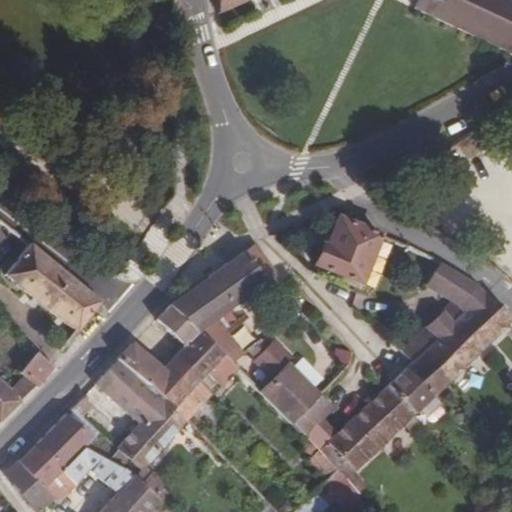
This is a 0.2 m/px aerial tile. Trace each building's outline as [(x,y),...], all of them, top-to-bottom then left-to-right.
[(247,0),(217,0),(219,14),(248,1),(247,0)] [(511,0),(416,0),(412,10),(509,54),(511,46),(511,0)] [(159,213),(179,227),(195,205),(176,191),(159,213)] [(381,235),(338,217),(325,247),(322,245),(313,265),(360,284),(381,235)] [(276,272),(255,244),(170,306),(224,357),(231,364),(243,354),(241,352),(234,343),(223,329),(235,321),(228,311),(266,283),(274,277),(275,276),(276,272)] [(99,302),(32,245),(7,275),(76,332),(99,302)] [(476,286),(439,264),(424,286),(453,303),(427,327),(439,339),(484,294),(476,286)] [(452,379),(509,324),(509,323),(509,322),(509,321),(509,320),(510,320),(511,320),(511,319),(484,294),(439,339),(427,327),(415,338),(452,379)] [(224,357),(170,306),(154,320),(183,346),(173,357),(199,383),(207,374),(215,382),(221,387),(237,370),(231,364),(224,357)] [(260,338),(253,328),(234,343),(241,352),(260,338)] [(452,379),(415,338),(400,351),(412,362),(384,389),(412,417),(448,382),(452,379)] [(247,352),(255,360),(269,347),(261,339),(247,352)] [(272,380),(287,365),(287,355),(274,341),(269,347),(255,360),(254,362),(272,380)] [(199,383),(173,357),(162,370),(132,344),(115,360),(116,360),(173,410),(199,383)] [(23,376),(34,386),(50,365),(37,351),(19,373),(23,376)] [(173,410),(116,360),(93,384),(138,424),(115,449),(118,452),(128,461),(141,472),(185,421),(173,410)] [(319,397),(287,365),(272,380),(259,392),(292,424),(315,401),(319,397)] [(215,382),(207,374),(199,383),(206,391),(215,382)] [(34,386),(23,376),(9,390),(20,400),(34,386)] [(0,421),(20,400),(0,381),(0,421)] [(206,391),(199,383),(173,410),(185,421),(186,422),(211,396),(206,391)] [(412,417),(384,389),(318,451),(337,470),(346,480),(412,417)] [(93,407),(82,396),(70,409),(83,419),(93,407)] [(315,401),(292,424),(302,435),(326,412),(315,401)] [(83,419),(70,409),(65,415),(94,437),(94,438),(100,433),(83,419)] [(94,437),(65,415),(35,444),(61,471),(83,449),(94,437)] [(94,438),(94,437),(83,449),(108,463),(121,469),(128,461),(118,452),(116,454),(94,438)] [(61,471),(35,444),(17,463),(55,505),(75,485),(61,471)] [(108,463),(83,449),(61,471),(75,485),(88,473),(112,490),(128,472),(121,469),(108,463)] [(37,511),(50,501),(17,463),(3,475),(33,511),(37,511)] [(346,480),(337,470),(315,492),(327,504),(339,492),(346,502),(357,494),(346,480)] [(169,511),(170,511),(132,476),(98,511),(169,511)] [(327,504),(315,492),(311,495),(294,511),(322,511),(329,506),(327,504)] [(368,511),(371,510),(361,499),(344,511),(368,511)] [(274,511),(264,501),(254,509),(256,511),(274,511)]
